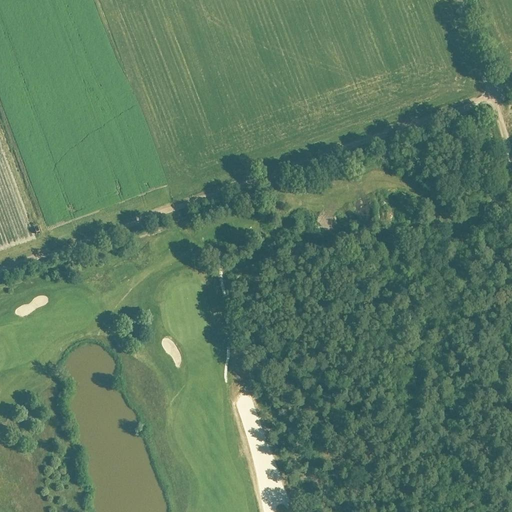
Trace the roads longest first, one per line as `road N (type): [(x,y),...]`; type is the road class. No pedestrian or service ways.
road 1 (track): [(490,93),(0,267)]
road 2 (unclassified): [(511,174),(459,0)]
